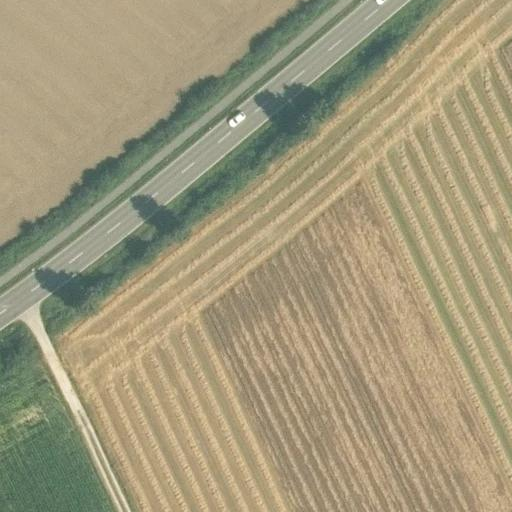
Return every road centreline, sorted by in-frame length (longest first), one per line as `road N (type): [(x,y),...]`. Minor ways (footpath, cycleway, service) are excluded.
road 1 (secondary): [(0,312),(389,0)]
road 2 (track): [(122,511),(21,298)]
